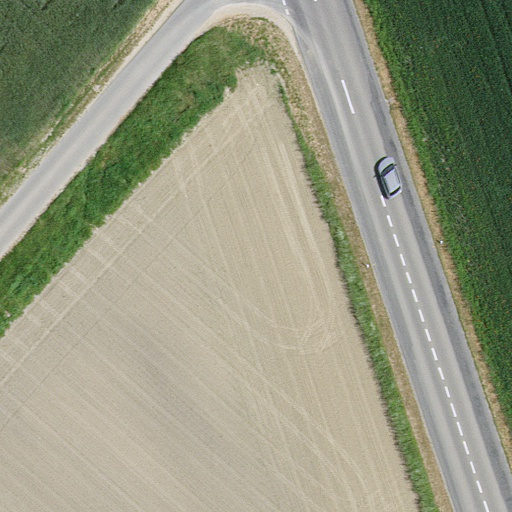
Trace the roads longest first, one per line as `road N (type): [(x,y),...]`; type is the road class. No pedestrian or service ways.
road 1 (secondary): [(490,511),(318,0)]
road 2 (track): [(0,236),(206,0)]
